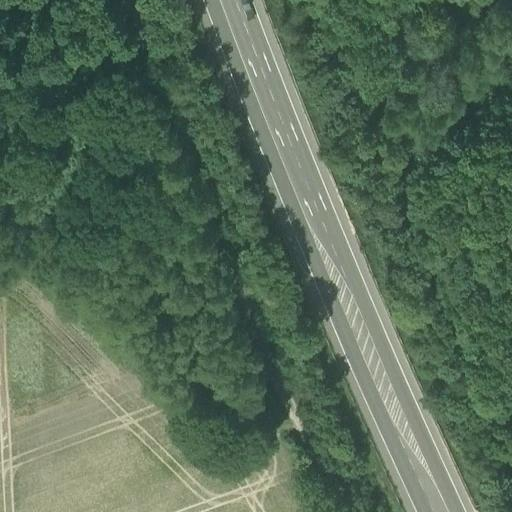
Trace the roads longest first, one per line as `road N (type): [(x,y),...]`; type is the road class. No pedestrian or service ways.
road 1 (track): [(127,0),(200,222),(298,437),(342,511)]
road 2 (secondary): [(443,511),(231,7)]
